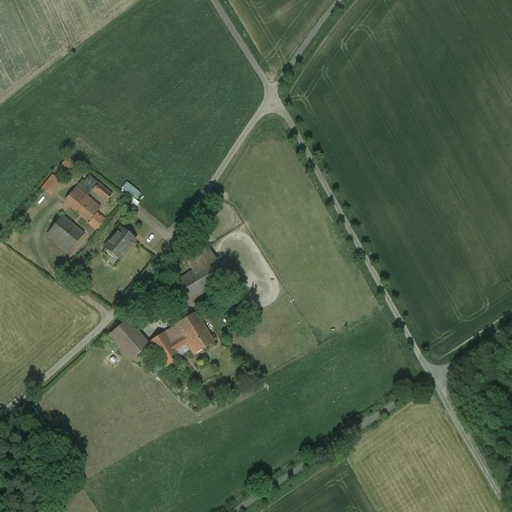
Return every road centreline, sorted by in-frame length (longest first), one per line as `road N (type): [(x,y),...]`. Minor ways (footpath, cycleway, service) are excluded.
road 1 (unclassified): [(271,93),(114,317),(0,418)]
road 2 (unclassified): [(271,93),(433,379)]
road 3 (track): [(433,379),(510,511)]
